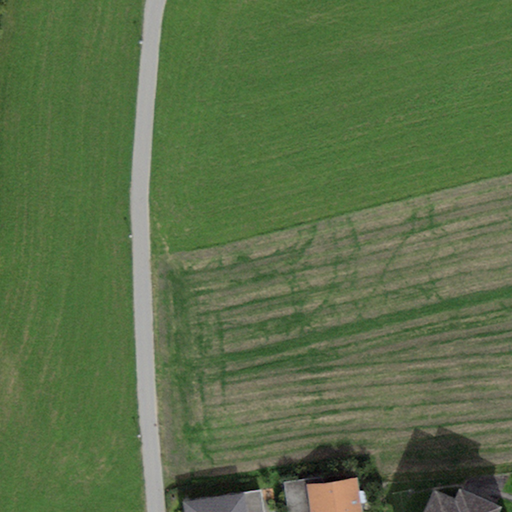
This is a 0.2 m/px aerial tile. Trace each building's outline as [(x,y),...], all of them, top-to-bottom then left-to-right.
[(288,511),(311,511),(308,486),(307,479),(285,482),(288,511)] [(360,511),(357,479),(308,486),(311,511),(360,511)] [(457,500),(431,489),(421,511),(501,511),(504,506),(462,488),(457,500)] [(263,511),(260,493),(244,496),(246,511),(263,511)] [(246,511),(244,496),(184,504),(184,511),(246,511)]
